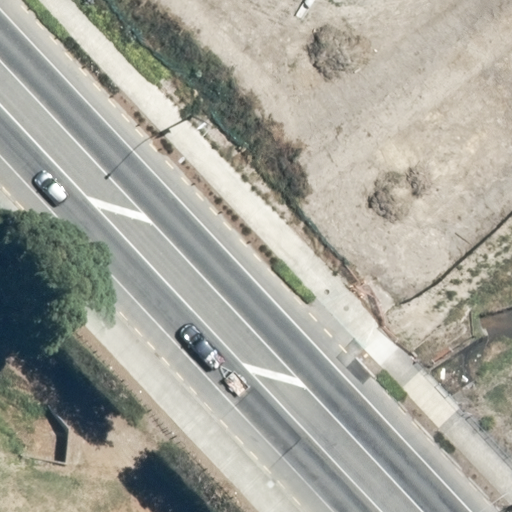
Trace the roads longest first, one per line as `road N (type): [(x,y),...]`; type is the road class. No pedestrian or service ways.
road 1 (secondary): [(0,9),(471,511)]
road 2 (secondary): [(373,511),(0,111)]
